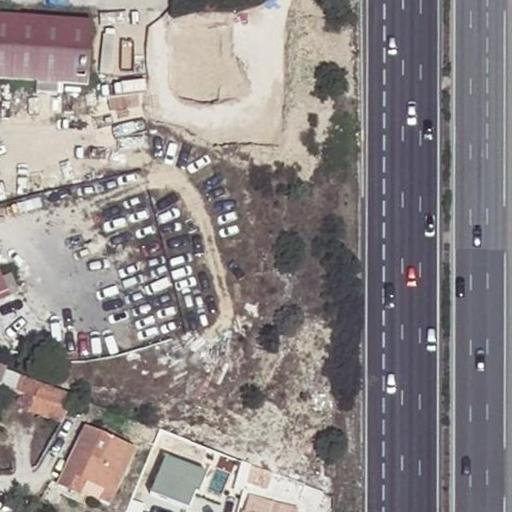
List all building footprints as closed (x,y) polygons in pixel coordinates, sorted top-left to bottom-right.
[(89,24),(0,18),(0,80),(85,86),(89,24)] [(8,274),(0,276),(0,279),(7,297),(16,293),(8,274)] [(126,342),(112,345),(117,365),(131,363),(126,342)] [(74,398),(14,374),(0,368),(0,387),(30,399),(26,412),(59,423),(74,398)] [(132,451),(85,428),(58,486),(78,495),(80,492),(85,482),(103,490),(99,502),(107,506),(132,451)] [(261,484),(266,471),(251,466),(247,478),(261,484)] [(103,490),(85,482),(80,492),(99,502),(103,490)] [(317,507),(322,493),(304,486),(298,500),(317,507)] [(244,511),(292,511),(293,510),(249,497),(244,511)]
